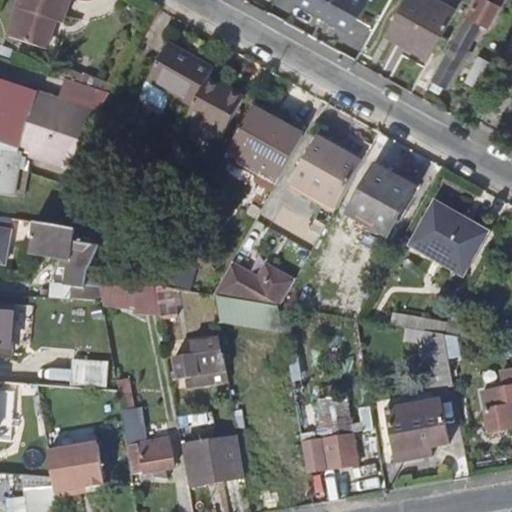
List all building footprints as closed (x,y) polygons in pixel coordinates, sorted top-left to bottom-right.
[(53,52),(69,0),(21,0),(8,38),(53,52)] [(370,0),(369,0),(300,0),(300,1),(352,31),(370,0)] [(407,45),(431,59),(459,11),(439,0),(407,0),(389,31),(407,41),(407,45)] [(480,0),(434,82),(448,89),(483,26),(488,28),(498,9),(482,0),(480,0)] [(149,79),(194,105),(207,81),(210,77),(214,70),(170,43),(149,79)] [(244,103),(207,81),(194,105),(185,121),(222,141),(244,103)] [(20,145),(71,161),(98,114),(0,83),(0,195),(13,197),(20,145)] [(228,154),(276,181),(300,137),(253,111),(228,154)] [(321,137),(318,142),(362,167),(365,162),(321,137)] [(293,186),(337,211),(339,207),(362,167),(318,142),(293,186)] [(224,162),(272,189),(276,181),(228,154),(224,162)] [(362,167),(339,207),(387,235),(417,182),(390,167),(388,170),(367,158),(365,162),(362,167)] [(487,233),(437,204),(414,245),(464,273),(487,233)] [(0,264),(5,265),(11,219),(0,217),(0,264)] [(72,244),(74,229),(34,223),(30,253),(61,257),(60,265),(66,265),(65,283),(72,285),(70,300),(104,302),(102,288),(87,287),(87,269),(93,262),(97,247),(72,244)] [(215,295),(229,298),(241,276),(228,269),(214,295),(215,295)] [(272,272),(255,302),(280,307),(282,307),(295,284),(272,272)] [(396,286),(380,278),(375,288),(366,305),(380,313),(396,286)] [(352,310),(360,314),(366,305),(375,288),(364,282),(354,299),(356,302),(352,310)] [(104,307),(158,310),(159,293),(125,291),(125,284),(105,283),(104,307)] [(14,311),(0,309),(0,357),(12,358),(14,311)] [(426,342),(428,332),(425,331),(407,328),(407,339),(426,342)] [(232,348),(224,349),(227,366),(234,365),(232,348)] [(219,368),(227,366),(224,349),(175,359),(178,380),(219,373),(219,368)] [(62,355),(62,372),(91,373),(92,357),(62,355)] [(511,386),(508,387),(511,404),(498,408),(497,401),(486,403),(490,432),(511,427),(511,386)] [(388,405),(389,412),(416,407),(415,400),(388,405)] [(416,407),(389,412),(397,462),(431,457),(431,449),(450,446),(443,402),(416,407)] [(126,409),(130,441),(146,440),(143,407),(126,409)] [(332,470),(360,465),(355,435),(326,439),(332,470)] [(237,436),(185,445),(193,487),(245,478),(237,436)] [(166,437),(130,443),(135,474),(170,467),(166,437)] [(54,477),(56,492),(106,484),(99,442),(50,451),(54,477)] [(39,511),(59,511),(55,488),(37,491),(39,511)]
